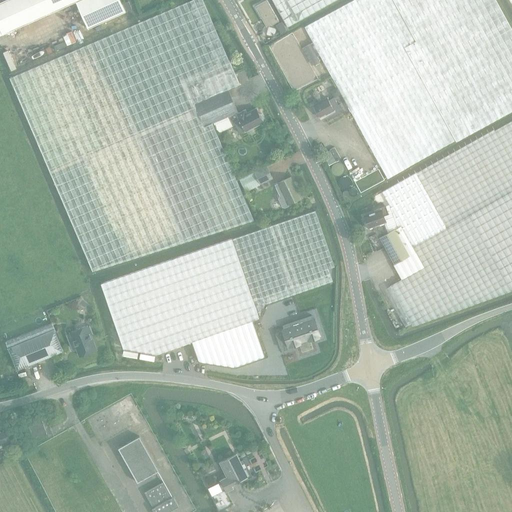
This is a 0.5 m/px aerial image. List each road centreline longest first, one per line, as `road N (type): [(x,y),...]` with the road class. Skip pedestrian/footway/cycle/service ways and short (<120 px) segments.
road 1 (tertiary): [(368,366),(340,222),(226,0)]
road 2 (unclassified): [(0,404),(104,374),(167,373),(267,394),(368,366)]
road 3 (unclassified): [(368,366),(511,307)]
road 4 (tertiary): [(399,511),(368,366)]
